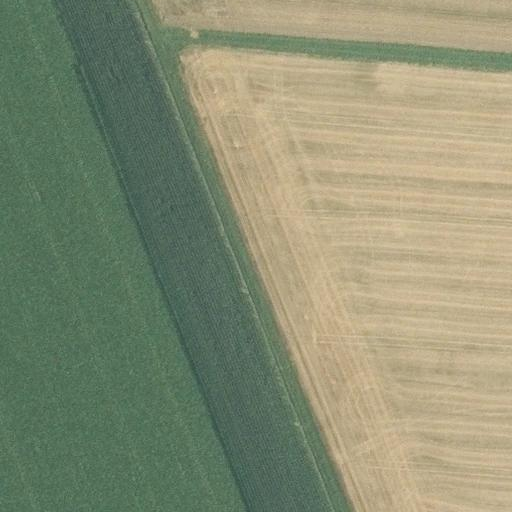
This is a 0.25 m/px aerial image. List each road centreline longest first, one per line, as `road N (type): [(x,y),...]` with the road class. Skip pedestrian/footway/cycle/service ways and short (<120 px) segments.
road 1 (track): [(145,0),(348,511)]
road 2 (track): [(173,68),(511,84)]
